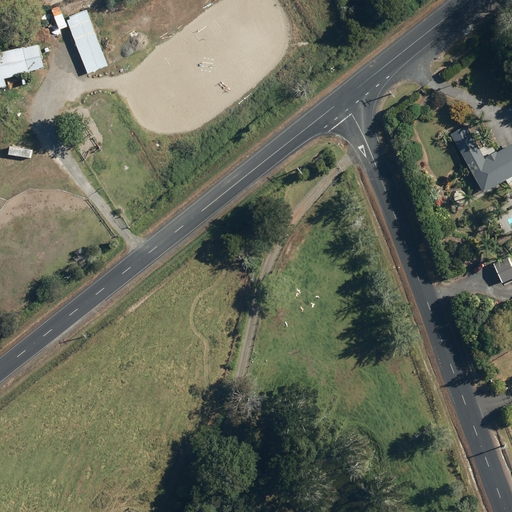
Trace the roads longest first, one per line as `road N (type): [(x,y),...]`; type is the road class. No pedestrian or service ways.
road 1 (unclassified): [(505,511),(372,158),(341,102)]
road 2 (unclassified): [(341,102),(0,370)]
road 3 (unclassified): [(468,0),(341,102)]
